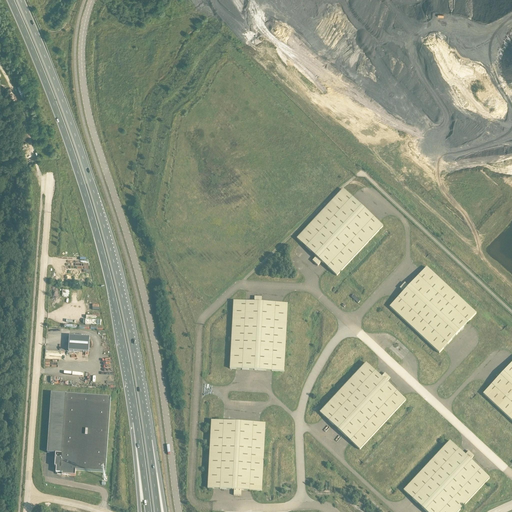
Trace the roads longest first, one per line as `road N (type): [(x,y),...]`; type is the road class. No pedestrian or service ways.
road 1 (tertiary): [(178,511),(156,351),(84,93),(81,42),(91,0)]
road 2 (trunk): [(148,440),(104,226),(20,0)]
road 3 (trunk): [(10,0),(98,240),(136,422)]
road 4 (unclassified): [(25,511),(49,188)]
